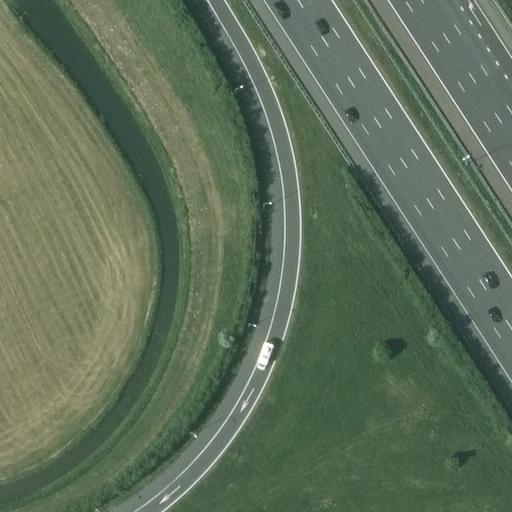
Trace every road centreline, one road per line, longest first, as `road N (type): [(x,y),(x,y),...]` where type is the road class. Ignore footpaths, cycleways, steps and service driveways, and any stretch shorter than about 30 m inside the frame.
road 1 (track): [(81,0),(150,102),(193,190),(202,266),(187,350),(157,416),(93,479),(39,511)]
road 2 (motorway): [(213,0),(259,77),(282,136),(290,272),(254,391),(224,440),(151,511)]
road 3 (motorway): [(297,0),(511,330)]
road 4 (motorway): [(511,142),(419,0)]
